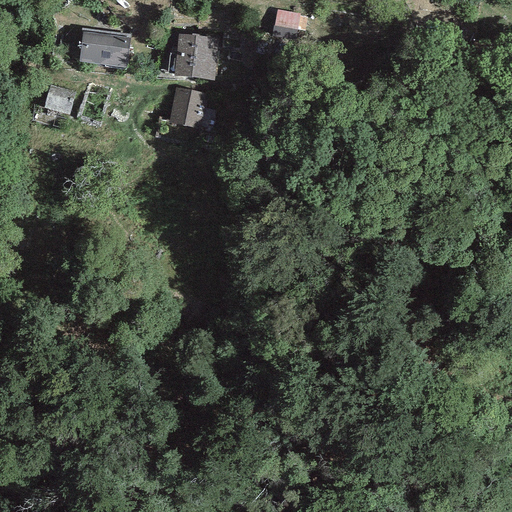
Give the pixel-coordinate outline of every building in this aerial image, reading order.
[(299,14),(277,10),(272,34),(294,39),(299,14)] [(130,38),(83,32),(79,61),(126,68),(130,38)] [(218,40),(179,36),(175,76),(214,80),(218,40)] [(112,92),(87,83),(75,118),(99,126),(112,92)] [(75,94),(50,86),(43,108),(68,116),(75,94)] [(207,94),(175,88),(169,122),(201,128),(201,126),(204,108),(207,94)] [(216,111),(204,108),(201,126),(212,128),(216,111)]
